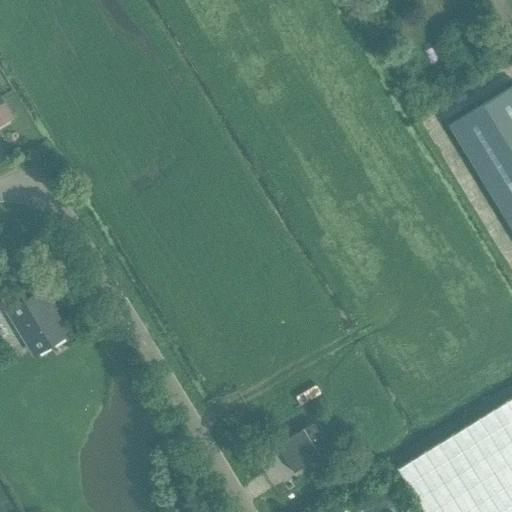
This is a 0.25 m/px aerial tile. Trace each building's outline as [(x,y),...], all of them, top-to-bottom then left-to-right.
[(511,86),(448,125),(511,229),(511,86)] [(0,124),(12,118),(0,97),(0,124)] [(35,356),(66,337),(47,307),(50,305),(42,290),(8,311),(35,356)] [(511,511),(511,396),(396,468),(423,511),(511,511)] [(292,472),(329,450),(313,423),(276,445),(292,472)] [(387,493),(377,500),(384,511),(394,505),(387,493)]
